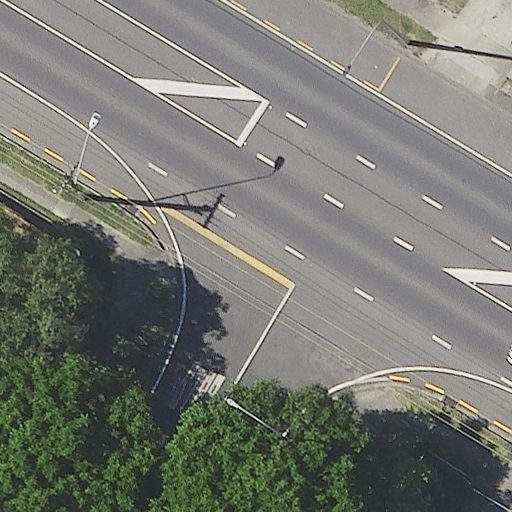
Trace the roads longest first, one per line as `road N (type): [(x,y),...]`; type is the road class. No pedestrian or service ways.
road 1 (residential): [(152,511),(354,178)]
road 2 (primary): [(55,0),(354,178)]
road 3 (primary): [(354,178),(511,275)]
